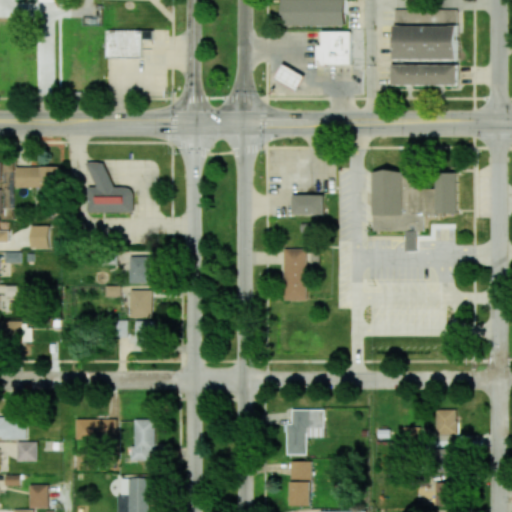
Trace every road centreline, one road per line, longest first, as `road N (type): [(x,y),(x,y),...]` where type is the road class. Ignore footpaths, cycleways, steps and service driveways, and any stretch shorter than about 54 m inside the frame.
road 1 (residential): [(499,511),(499,122)]
road 2 (secondary): [(193,122),(193,511)]
road 3 (secondary): [(244,511),(244,122)]
road 4 (residential): [(193,381),(511,380)]
road 5 (tertiary): [(244,122),(511,122)]
road 6 (residential): [(0,381),(193,381)]
road 7 (tertiary): [(0,122),(193,122)]
road 8 (secondary): [(193,0),(193,122)]
road 9 (residential): [(499,122),(499,0)]
road 10 (secondary): [(244,122),(244,0)]
